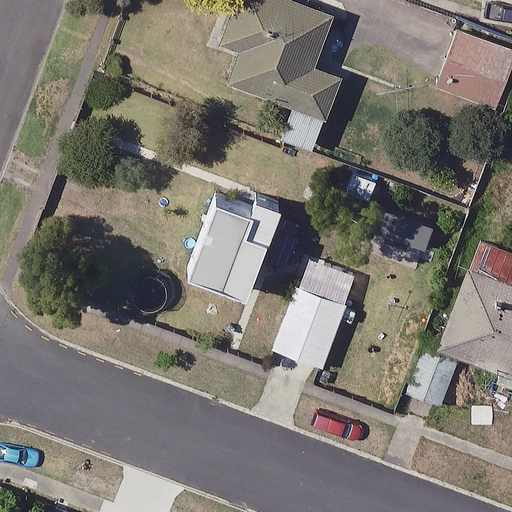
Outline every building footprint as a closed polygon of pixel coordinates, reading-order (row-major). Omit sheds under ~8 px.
[(330,12),(299,0),(237,0),(223,38),(239,44),(227,77),(290,101),(279,131),(312,144),(339,72),(311,61),(330,12)] [(511,57),(511,47),(456,24),(433,80),(492,105),(511,57)] [(271,208),(209,185),(180,263),(242,286),(271,208)] [(511,280),(463,263),(434,342),(511,371),(511,280)] [(345,298),(295,280),(272,345),(323,362),(345,298)]
